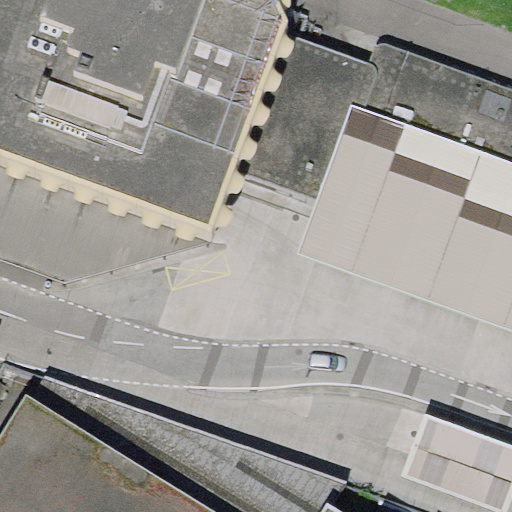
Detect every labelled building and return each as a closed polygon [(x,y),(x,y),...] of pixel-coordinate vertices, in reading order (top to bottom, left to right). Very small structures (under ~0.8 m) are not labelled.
[(0,0),(0,157),(209,235),(225,193),(284,31),(288,21),(278,0),(0,0)] [(369,62),(284,31),(225,193),(307,223),(351,101),(511,159),(511,89),(377,41),(369,62)] [(511,159),(351,101),(307,223),(295,255),(319,264),(511,333),(511,159)] [(0,157),(0,256),(58,277),(209,235),(0,157)] [(43,377),(0,442),(0,511),(337,511),(331,508),(349,482),(43,377)] [(508,511),(511,498),(511,442),(425,413),(404,476),(508,511)]
